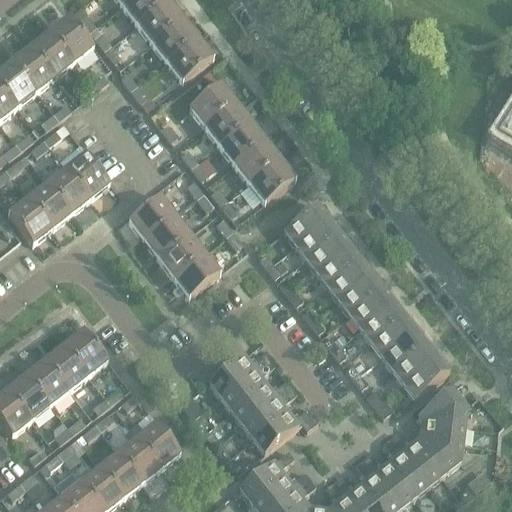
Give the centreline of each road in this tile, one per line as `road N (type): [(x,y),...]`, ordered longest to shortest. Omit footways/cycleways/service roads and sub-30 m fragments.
road 1 (residential): [(324,407),(253,315),(182,366),(162,366),(72,259),(0,313)]
road 2 (unclassified): [(511,359),(376,182),(252,0)]
